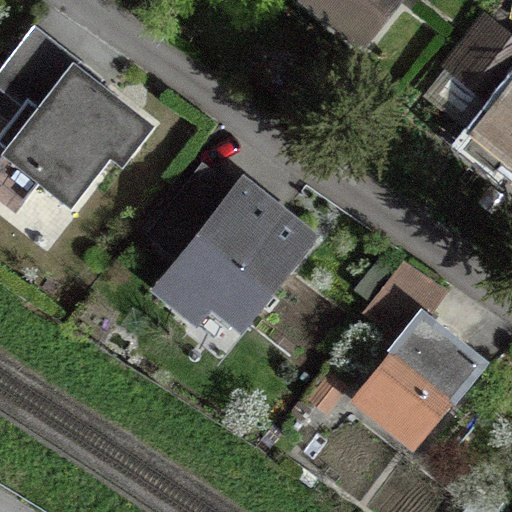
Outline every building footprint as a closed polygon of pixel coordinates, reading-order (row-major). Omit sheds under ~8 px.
[(307,0),(361,43),(396,0),(307,0)] [(490,169),(502,155),(511,163),(511,46),(482,24),(447,68),(484,97),(494,84),(504,92),(473,132),(477,135),(465,150),(490,169)] [(71,74),(79,63),(31,26),(0,66),(0,78),(42,111),(71,74)] [(93,91),(71,74),(42,111),(9,153),(13,156),(0,173),(0,197),(13,208),(38,176),(67,199),(111,142),(75,114),(93,91)] [(263,209),(241,192),(179,272),(198,288),(184,305),(218,332),(232,315),(236,318),(279,262),(244,233),(263,209)] [(356,396),(414,442),(476,363),(421,319),(439,296),(400,265),(364,310),(388,328),(374,346),(387,357),(356,396)]
